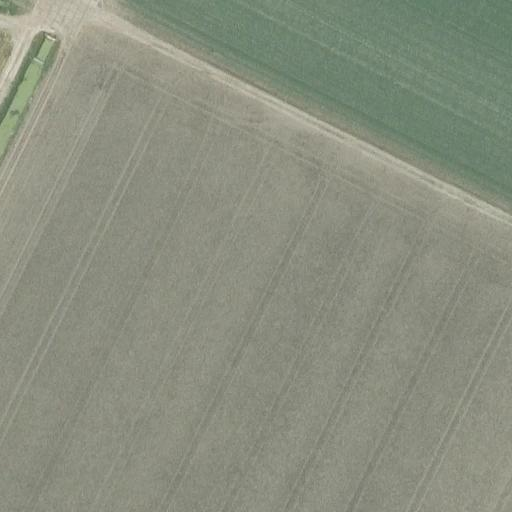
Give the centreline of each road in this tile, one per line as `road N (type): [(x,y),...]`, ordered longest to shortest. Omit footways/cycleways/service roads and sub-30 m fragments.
road 1 (track): [(58,28),(90,14),(511,224)]
road 2 (track): [(0,191),(67,38),(43,20),(22,32),(0,24)]
